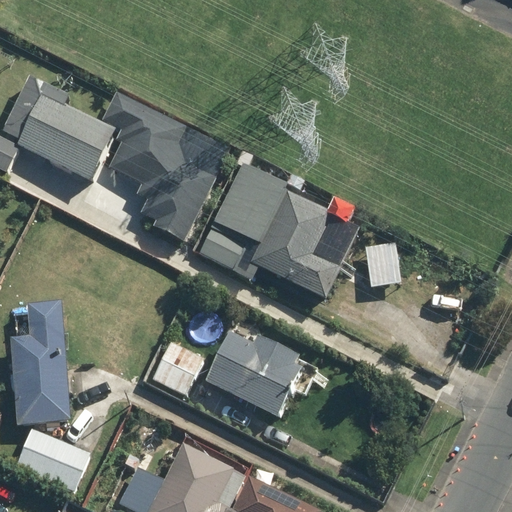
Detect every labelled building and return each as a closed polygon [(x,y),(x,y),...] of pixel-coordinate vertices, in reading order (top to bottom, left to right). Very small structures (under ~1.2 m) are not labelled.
[(115,103),(100,131),(65,113),(68,106),(29,86),(0,142),(0,176),(3,178),(16,152),(88,190),(99,169),(142,191),(138,198),(150,204),(142,220),(155,227),(152,233),(181,248),(227,160),(115,103)] [(187,253),(241,282),(250,286),(256,274),(321,308),(339,273),(317,262),(337,224),(286,197),(231,168),(187,253)] [(66,236),(49,274),(142,315),(159,277),(66,236)] [(61,313),(27,315),(29,343),(10,344),(16,435),(69,432),(61,313)] [(298,379),(291,375),(297,364),(257,344),(251,356),(224,342),(200,389),(274,427),(298,379)] [(203,365),(169,348),(151,384),(185,402),(203,365)] [(87,461),(31,436),(14,473),(71,498),(87,461)] [(320,511),(321,510),(183,442),(164,479),(137,466),(119,504),(135,511),(320,511)]
